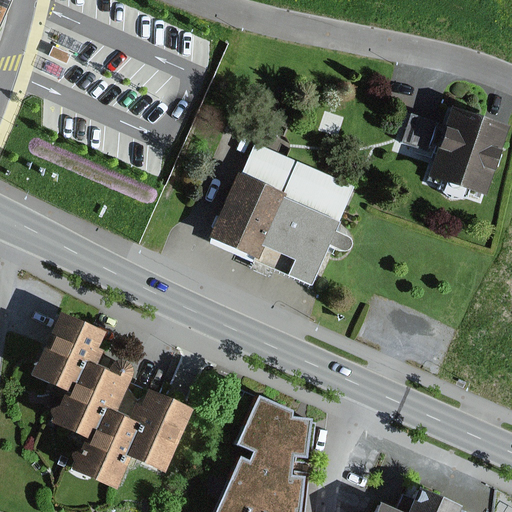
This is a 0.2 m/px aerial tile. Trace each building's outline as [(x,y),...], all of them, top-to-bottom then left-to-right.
[(486,196),(510,126),(452,107),(429,177),(486,196)] [(430,153),(440,124),(413,115),(403,145),(430,153)] [(336,232),(355,189),(256,145),(242,176),(239,175),(209,241),(312,287),(329,247),(341,252),(344,252),(346,252),(349,251),(351,249),(352,246),(352,243),(351,241),(350,239),(348,237),(336,232)] [(107,331),(61,311),(32,375),(67,390),(72,393),(87,360),(99,366),(106,351),(99,348),(107,331)] [(118,413),(134,376),(135,372),(135,368),(133,364),(130,361),(126,359),(121,359),(117,360),(113,362),(111,366),(109,370),(99,366),(87,360),(72,393),(67,390),(62,401),(61,398),(51,403),(54,408),(50,410),(54,418),(52,423),(87,439),(92,441),(107,408),(118,413)] [(195,409),(150,389),(142,405),(136,402),(129,418),(140,423),(125,455),(132,459),(166,474),(195,409)] [(295,411),(260,395),(238,445),(255,453),(252,461),(242,456),(216,511),(301,511),(305,478),(292,477),(294,456),(307,457),(311,420),(294,418),(295,411)] [(129,418),(118,413),(107,408),(92,441),(87,439),(73,469),(118,490),(132,459),(125,455),(140,423),(129,418)] [(69,459),(61,456),(57,465),(65,468),(69,459)] [(463,506),(420,488),(415,501),(403,496),(397,510),(382,503),(378,511),(463,511),(461,511),(463,506)]
